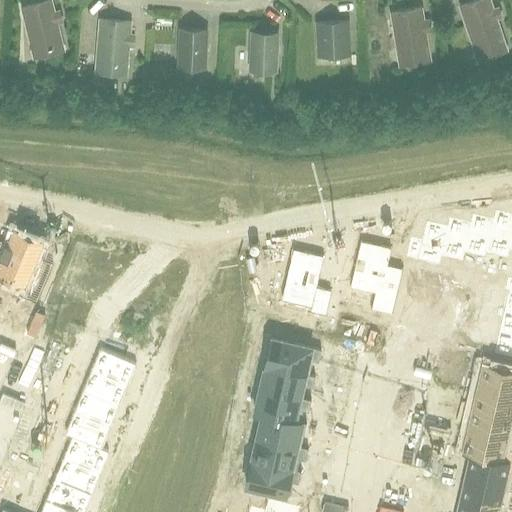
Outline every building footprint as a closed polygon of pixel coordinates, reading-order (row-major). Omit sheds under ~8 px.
[(25,22),(30,21),(37,52),(63,45),(51,0),(48,0),(21,7),(25,22)] [(504,41),(490,0),(476,0),(460,6),(465,21),(470,20),(479,49),(504,41)] [(430,54),(422,7),(391,13),(394,29),(398,28),(404,59),(430,54)] [(95,74),(126,76),(131,21),(100,19),(95,74)] [(348,54),(347,21),(318,22),(320,56),(348,54)] [(206,30),(181,29),(179,67),(204,68),(206,30)] [(277,33),(252,32),(250,70),(276,71),(277,33)] [(473,213),(462,261),(463,261),(465,253),(485,258),(496,210),(495,209),(493,218),(473,213)] [(511,213),(496,210),(485,258),(486,258),(487,254),(507,259),(511,237),(511,213)] [(450,217),(439,265),(440,265),(442,257),(462,261),(473,213),(472,213),(470,222),(450,217)] [(410,236),(405,257),(439,265),(450,217),(449,217),(447,225),(426,220),(422,239),(410,236)] [(0,257),(3,259),(0,265),(0,274),(23,284),(19,294),(37,301),(53,263),(37,256),(43,241),(15,229),(8,245),(5,244),(0,254),(0,257)] [(360,239),(350,286),(374,292),(371,307),(393,312),(403,267),(388,263),(392,246),(360,239)] [(101,278),(111,253),(82,241),(63,285),(80,292),(74,306),(104,318),(118,285),(101,278)] [(293,247),(281,298),(307,304),(306,309),(327,314),(333,289),(318,285),(325,254),(293,247)] [(120,290),(99,340),(116,347),(134,304),(158,313),(164,299),(166,300),(172,285),(170,284),(176,269),(150,258),(134,296),(120,290)] [(493,274),(490,289),(502,282),(503,276),(493,274)] [(508,290),(503,311),(511,312),(511,277),(507,276),(504,289),(508,290)] [(436,278),(434,288),(446,290),(448,281),(436,278)] [(457,283),(455,293),(467,295),(469,286),(457,283)] [(511,312),(503,311),(499,332),(511,334),(511,312)] [(464,314),(462,323),(472,326),(474,316),(464,314)] [(462,323),(460,333),(471,336),(474,326),(472,326),(462,323)] [(63,331),(60,338),(71,343),(74,335),(63,331)] [(511,334),(499,332),(494,354),(511,358),(511,334)] [(272,337),(266,364),(315,375),(315,374),(310,373),(313,359),(318,360),(321,348),(272,337)] [(100,346),(91,368),(128,384),(138,362),(100,346)] [(443,352),(442,360),(453,363),(455,355),(443,352)] [(511,368),(483,362),(478,385),(511,392),(511,368)] [(266,364),(260,387),(311,399),(311,398),(300,396),(302,384),(312,387),(315,375),(266,364)] [(48,366),(45,374),(56,378),(59,371),(48,366)] [(91,368),(82,389),(120,405),(128,384),(91,368)] [(45,374),(42,381),(53,386),(56,378),(45,374)] [(511,392),(478,385),(473,407),(511,416),(511,392)] [(260,387),(255,411),(307,423),(307,422),(300,420),(303,409),(308,410),(311,399),(260,387)] [(82,389),(73,410),(111,426),(120,405),(82,389)] [(435,390),(433,398),(445,401),(446,393),(435,390)] [(433,398),(431,406),(443,408),(445,401),(433,398)] [(511,416),(473,407),(468,429),(507,439),(511,418),(511,416)] [(30,409),(27,417),(38,421),(41,414),(30,409)] [(73,410),(64,432),(109,451),(110,450),(102,447),(111,426),(73,410)] [(255,411),(255,412),(263,413),(257,436),(308,448),(308,447),(301,445),(307,423),(255,411)] [(27,417),(24,424),(35,429),(38,421),(27,417)] [(468,429),(462,452),(510,463),(510,462),(502,460),(507,439),(468,429)] [(72,436),(64,456),(101,472),(109,451),(64,432),(64,433),(72,436)] [(424,435),(423,443),(434,446),(436,438),(424,435)] [(257,436),(252,459),(301,470),(297,469),(300,458),(305,459),(308,448),(257,436)] [(423,443),(421,451),(432,453),(434,446),(423,443)] [(13,451),(10,459),(21,463),(24,456),(13,451)] [(462,452),(462,453),(471,455),(466,476),(505,485),(510,463),(462,452)] [(64,456),(55,477),(92,493),(101,472),(64,456)] [(10,459),(7,466),(18,471),(21,463),(10,459)] [(252,459),(246,485),(290,495),(293,481),(298,482),(301,470),(252,459)] [(466,476),(461,499),(500,507),(505,485),(466,476)] [(55,477),(46,499),(78,511),(84,511),(92,493),(55,477)] [(414,480),(412,487),(424,490),(426,482),(414,480)] [(412,487),(410,495),(422,498),(424,490),(412,487)] [(250,505),(248,511),(302,511),(303,506),(268,498),(265,508),(250,505)] [(78,511),(46,499),(40,511),(78,511)] [(461,499),(457,511),(498,511),(500,507),(461,499)]
